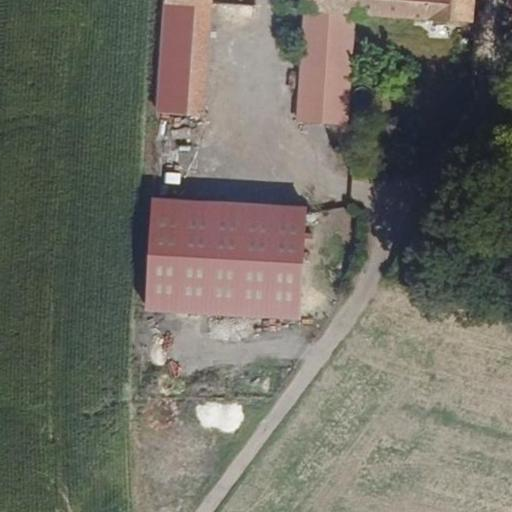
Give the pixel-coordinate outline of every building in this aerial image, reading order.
[(170,87),(215,90),(220,0),(175,0),(172,51),(170,87)] [(323,0),(471,12),(472,0),(323,0)] [(253,22),(256,6),(239,4),(237,20),(253,22)] [(296,93),(297,68),(281,67),(280,80),(283,80),(282,93),(296,93)] [(155,199),(149,304),(149,309),(298,318),(305,208),(155,199)]
